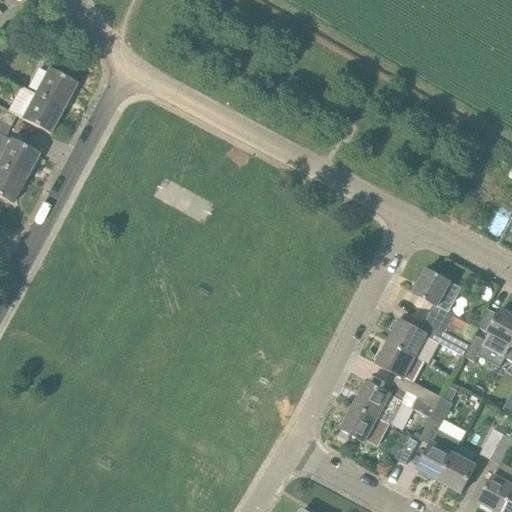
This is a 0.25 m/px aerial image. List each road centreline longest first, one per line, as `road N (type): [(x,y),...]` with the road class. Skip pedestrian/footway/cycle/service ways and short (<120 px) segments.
road 1 (residential): [(415,222),(126,65)]
road 2 (residential): [(289,441),(415,222)]
road 3 (residential): [(27,264),(126,65)]
road 4 (residential): [(419,511),(289,441)]
